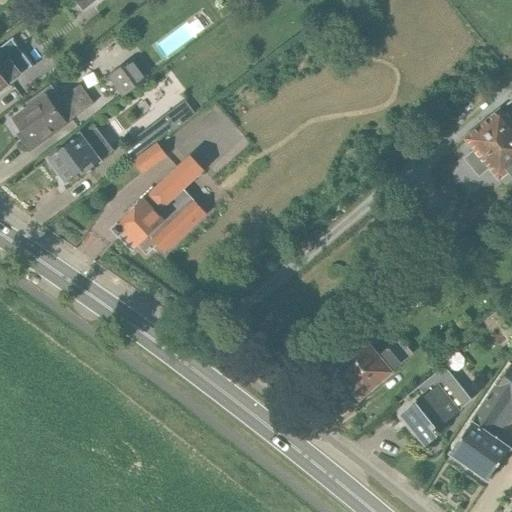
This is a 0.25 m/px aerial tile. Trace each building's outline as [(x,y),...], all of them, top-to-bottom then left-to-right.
[(0,91),(28,70),(17,56),(0,68),(0,91)] [(137,63),(134,58),(108,77),(123,97),(158,72),(153,65),(147,68),(142,60),(137,63)] [(61,99),(51,85),(27,104),(31,110),(17,120),(27,133),(22,137),(31,149),(94,103),(88,95),(82,100),(74,89),(61,99)] [(184,102),(149,127),(159,140),(193,113),(184,102)] [(511,122),(500,108),(462,136),(475,153),(472,153),(465,159),(479,177),(488,170),(499,183),(509,174),(511,177),(511,122)] [(150,147),(159,140),(149,127),(140,135),(123,148),(132,160),(150,147)] [(95,166),(103,161),(100,157),(105,153),(88,129),(47,159),(49,161),(47,166),(52,172),(57,173),(65,183),(92,163),(95,166)] [(157,145),(133,162),(142,174),(166,157),(157,145)] [(161,211),(205,171),(190,155),(147,195),(148,196),(112,229),(119,237),(120,236),(133,251),(166,219),(156,209),(158,207),(161,211)] [(380,355),(363,335),(333,361),(351,382),(349,384),(351,386),(350,390),(355,395),(358,395),(360,398),(414,354),(400,338),(380,355)] [(511,365),(495,389),(473,422),(472,421),(470,424),(471,425),(450,454),(489,481),(509,451),(511,452),(511,449),(511,448),(509,447),(511,442),(511,435),(494,424),(511,399),(511,400),(511,365)] [(426,445),(440,434),(437,430),(470,405),(450,379),(442,368),(416,390),(423,400),(402,416),(426,445)]
